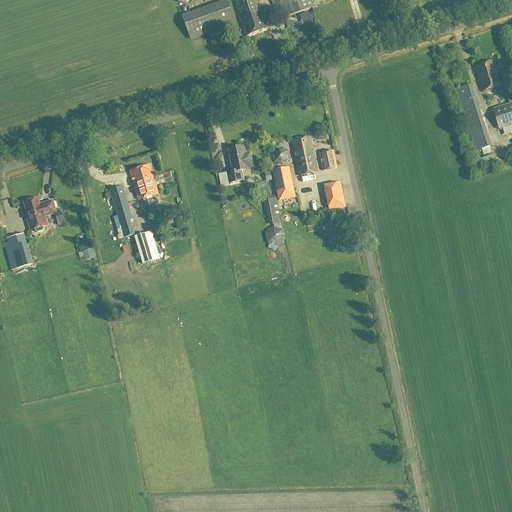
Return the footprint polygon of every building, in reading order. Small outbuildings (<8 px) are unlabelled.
[(233,0),(241,23),(246,36),(267,30),(257,0),(233,0)] [(273,0),(277,9),(284,7),(287,16),(312,7),(309,0),(273,0)] [(182,17),(191,40),(235,25),(226,1),(182,17)] [(312,11),(306,16),(310,22),(316,17),(312,11)] [(211,46),(223,43),(222,37),(209,40),(211,46)] [(494,62),(475,67),(482,92),(501,87),(494,62)] [(507,99),(509,99),(511,97),(511,74),(511,70),(499,73),(507,99)] [(470,86),(455,90),(475,152),(490,147),(470,86)] [(511,104),(492,111),(498,130),(511,125),(511,104)] [(299,177),(316,173),(309,138),(293,141),(299,177)] [(229,186),(242,183),(240,172),(247,170),(247,169),(252,168),(250,154),(244,155),(243,148),(228,150),(232,173),(226,174),(229,186)] [(272,155),(274,163),(281,166),(288,161),(286,153),(278,149),(272,155)] [(505,149),(495,153),(497,159),(507,156),(505,149)] [(332,152),(318,155),(322,173),(335,170),(332,152)] [(493,152),(478,155),(480,165),(495,161),(493,152)] [(157,195),(149,166),(129,172),(138,201),(157,195)] [(289,168),(272,171),(275,187),(292,183),(289,168)] [(346,209),(340,183),(323,187),(328,212),(346,209)] [(121,188),(109,191),(123,239),(134,236),(129,219),(131,219),(121,188)] [(32,231),(37,234),(42,232),(45,227),(46,227),(44,218),(55,215),(52,202),(39,205),(38,200),(23,203),(26,212),(25,212),(30,231),(32,231)] [(273,227),(265,234),(267,244),(276,247),(284,241),(282,231),(280,224),(279,225),(278,218),(277,211),(275,200),(268,201),(273,226),(273,227)] [(158,260),(150,233),(134,237),(142,264),(158,260)] [(31,266),(22,235),(7,239),(16,270),(31,266)] [(91,250),(83,251),(85,260),(93,259),(91,250)]
